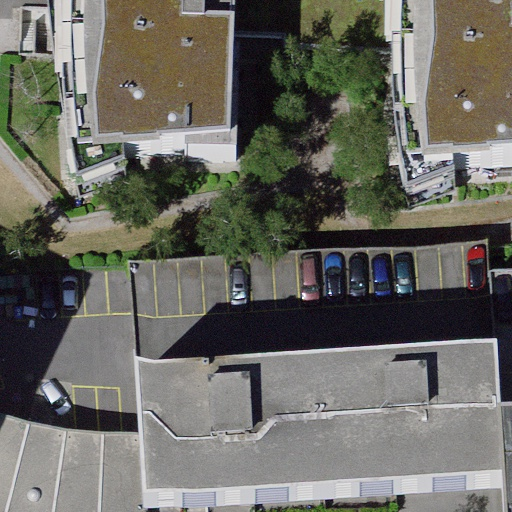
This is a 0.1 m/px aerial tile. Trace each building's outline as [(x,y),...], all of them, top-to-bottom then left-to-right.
[(511,0),(74,0),(73,184),(256,180),(258,69),(403,78),(413,204),(511,198),(511,0)] [(481,436),(478,371),(326,382),(334,511),(369,511),(448,506),(484,506),(481,436)] [(334,511),(326,382),(143,395),(146,442),(150,511),(334,511)] [(6,425),(0,422),(0,511),(150,511),(146,442),(113,444),(76,441),(37,434),(6,425)] [(511,511),(511,434),(481,436),(484,506),(483,511),(511,511)]
